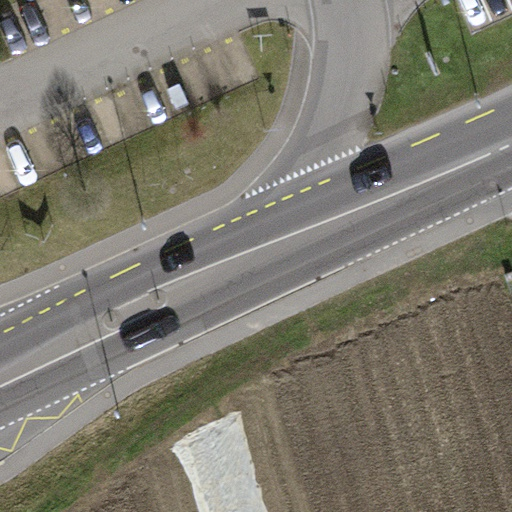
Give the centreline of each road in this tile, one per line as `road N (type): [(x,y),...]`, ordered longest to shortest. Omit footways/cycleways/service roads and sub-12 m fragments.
road 1 (primary): [(286,246),(0,386)]
road 2 (residential): [(344,0),(351,76),(328,166),(286,246)]
road 3 (primary): [(511,145),(286,246)]
